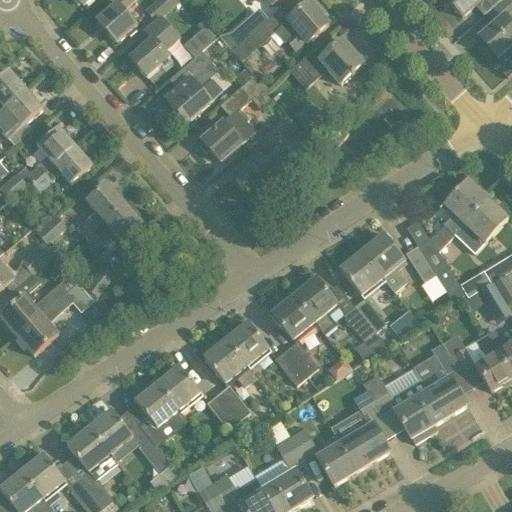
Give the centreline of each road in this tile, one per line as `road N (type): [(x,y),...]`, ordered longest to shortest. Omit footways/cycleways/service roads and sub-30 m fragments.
road 1 (residential): [(251,278),(3,0)]
road 2 (residential): [(251,278),(481,126)]
road 3 (residential): [(21,427),(251,278)]
road 4 (unclassified): [(481,126),(373,0)]
road 5 (unclassified): [(405,511),(511,447)]
